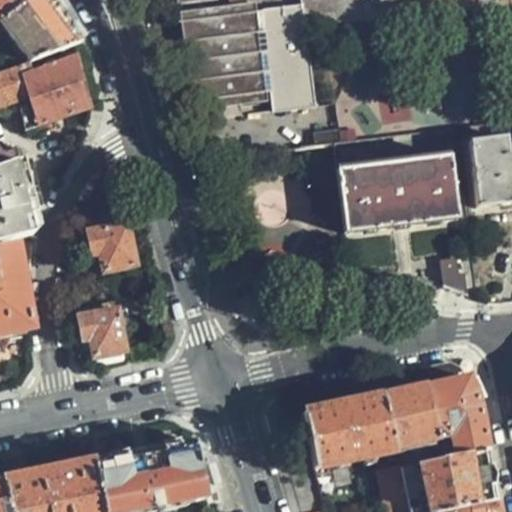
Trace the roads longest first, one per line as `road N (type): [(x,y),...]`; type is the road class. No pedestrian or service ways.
road 1 (residential): [(144,135),(86,171),(56,227),(46,277),(63,415)]
road 2 (residential): [(511,343),(441,331),(218,381)]
road 3 (tertiary): [(218,381),(144,135)]
road 4 (residential): [(63,415),(218,381)]
road 5 (tertiary): [(144,135),(89,0)]
road 6 (tertiary): [(258,511),(218,381)]
